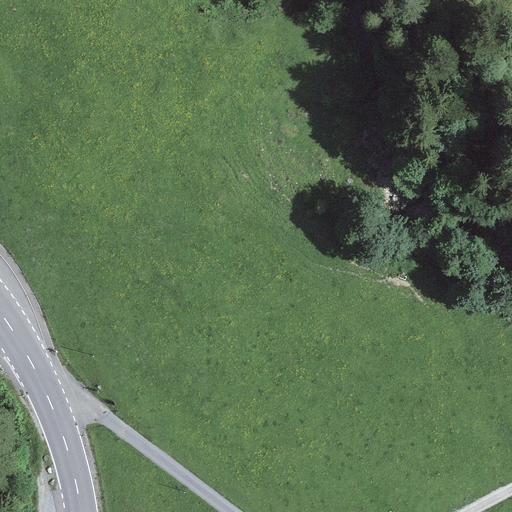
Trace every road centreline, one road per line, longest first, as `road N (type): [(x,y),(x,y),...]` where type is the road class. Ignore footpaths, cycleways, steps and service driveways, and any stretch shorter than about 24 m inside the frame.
road 1 (track): [(232,511),(87,403),(50,402)]
road 2 (secondary): [(0,312),(50,402),(81,511)]
